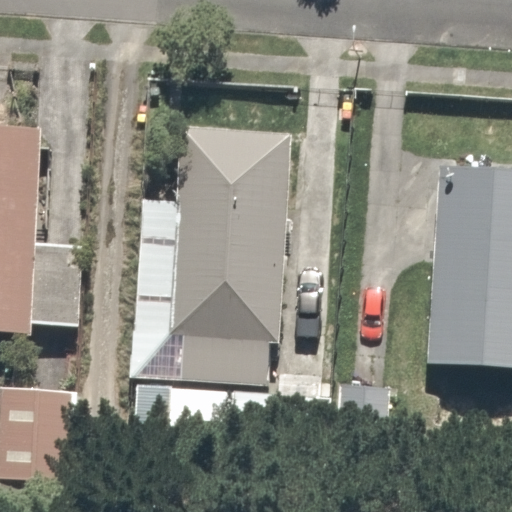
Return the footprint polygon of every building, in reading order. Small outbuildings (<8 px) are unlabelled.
[(53,135),(0,132),(0,327),(87,332),(91,251),(47,249),(53,135)] [(285,349),(303,141),(192,132),(174,340),(285,349)] [(511,374),(511,175),(447,170),(430,368),(511,374)] [(386,381),(329,381),(330,448),(387,447),(386,381)] [(74,390),(0,383),(0,496),(65,502),(74,390)]
